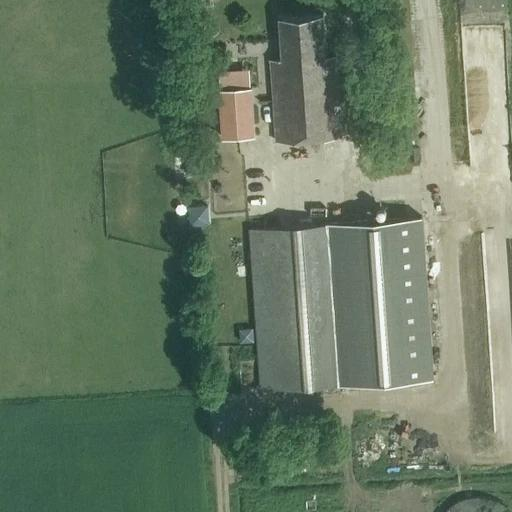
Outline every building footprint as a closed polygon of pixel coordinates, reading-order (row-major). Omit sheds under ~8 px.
[(326,56),(323,15),(280,19),(283,59),(271,60),(276,141),(342,137),(336,55),(326,56)] [(252,135),(250,79),(221,80),(223,136),(252,135)] [(204,155),(186,156),(188,174),(206,173),(204,155)] [(229,178),(230,191),(276,189),(275,176),(229,178)] [(208,204),(190,205),(191,223),(209,222),(208,204)] [(419,215),(344,222),(249,231),(264,392),(359,383),(435,375),(419,215)]
